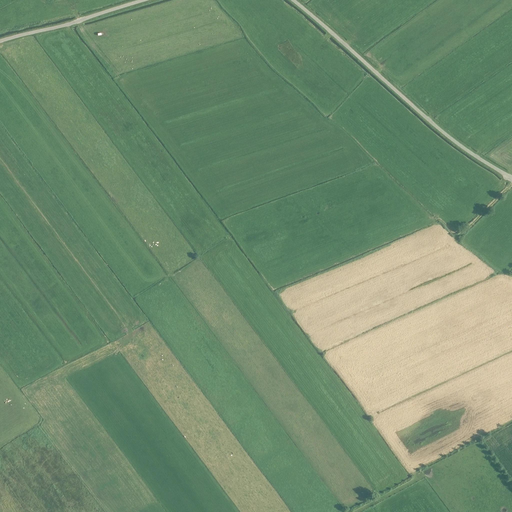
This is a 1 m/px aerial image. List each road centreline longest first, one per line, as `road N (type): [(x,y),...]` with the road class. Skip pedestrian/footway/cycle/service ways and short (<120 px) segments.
road 1 (unclassified): [(511,179),(292,0)]
road 2 (track): [(356,511),(511,415)]
road 3 (unclassified): [(0,42),(146,0)]
